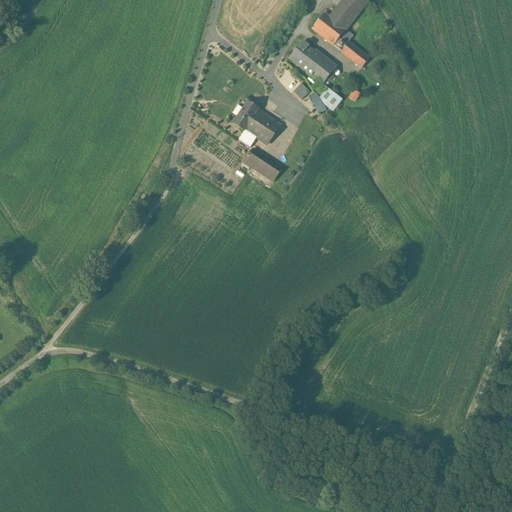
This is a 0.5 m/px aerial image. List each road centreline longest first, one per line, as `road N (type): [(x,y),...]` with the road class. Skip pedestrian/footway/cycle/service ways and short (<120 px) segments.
road 1 (residential): [(452,465),(85,353),(43,354),(0,384)]
road 2 (unclassified): [(452,465),(511,323)]
